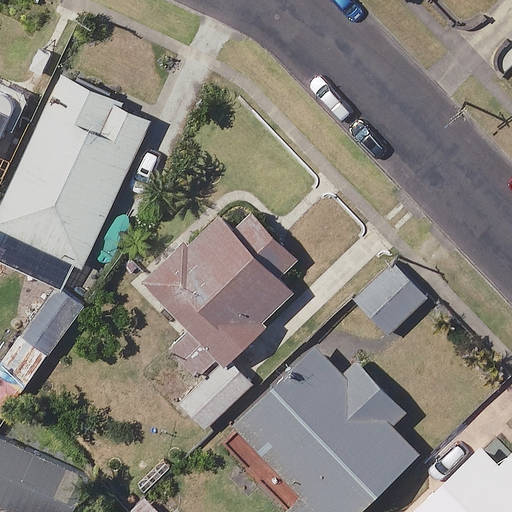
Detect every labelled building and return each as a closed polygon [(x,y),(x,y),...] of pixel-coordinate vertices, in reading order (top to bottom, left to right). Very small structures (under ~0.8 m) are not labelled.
[(158,114),(70,73),(0,223),(0,255),(64,285),(76,259),(88,264),(158,114)] [(0,144),(14,114),(0,107),(0,144)] [(161,374),(212,428),(261,381),(239,357),(321,279),(242,196),(150,283),(189,324),(166,346),(178,358),(161,374)] [(431,296),(398,262),(362,297),(395,331),(431,296)] [(52,358),(21,338),(0,369),(0,372),(29,392),(52,358)] [(350,370),(324,344),(243,423),(311,492),(292,511),(293,511),(362,511),(424,451),(396,422),(411,407),(363,358),(350,370)] [(76,511),(93,472),(10,437),(0,432),(0,499),(30,511),(76,511)] [(511,511),(511,444),(502,434),(425,511),(511,511)]
